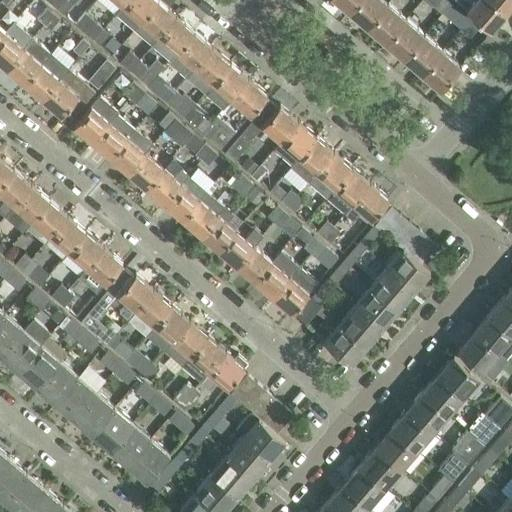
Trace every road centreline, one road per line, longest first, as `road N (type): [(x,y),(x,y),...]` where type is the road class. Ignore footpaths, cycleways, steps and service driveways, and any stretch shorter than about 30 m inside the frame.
road 1 (residential): [(350,415),(0,111)]
road 2 (residential): [(350,415),(496,249),(414,176)]
road 3 (residential): [(414,176),(247,33)]
road 4 (residential): [(122,511),(0,406)]
road 5 (residential): [(414,176),(511,63)]
road 6 (residential): [(268,511),(350,415)]
